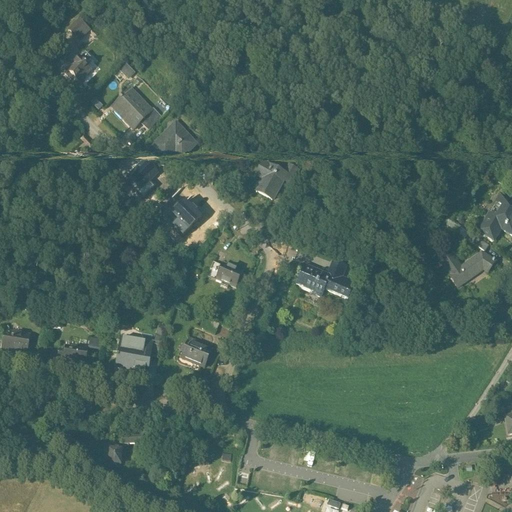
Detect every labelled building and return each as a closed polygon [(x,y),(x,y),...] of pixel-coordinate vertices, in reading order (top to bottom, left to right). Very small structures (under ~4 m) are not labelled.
[(90,31),(80,21),(69,32),(75,38),(76,36),(80,40),(90,31)] [(80,60),(86,67),(92,61),(86,55),(80,60)] [(68,74),(73,79),(79,85),(92,72),(86,67),(80,60),(75,65),(76,66),(74,68),(72,66),(69,70),(70,71),(67,73),(68,74)] [(151,114),(131,93),(122,102),(120,100),(119,101),(121,103),(113,111),(114,111),(115,111),(126,122),(125,122),(134,132),(140,126),(145,121),(152,114),(151,114)] [(152,114),(145,121),(152,129),(162,120),(153,111),(151,114),(152,114)] [(152,129),(145,121),(140,126),(148,134),(152,129)] [(176,126),(153,150),(165,163),(180,148),(186,154),(195,146),(176,126)] [(75,161),(70,156),(62,164),(67,169),(70,166),(74,170),(73,171),(77,175),(75,177),(81,182),(83,180),(86,183),(92,176),(91,174),(97,168),(97,167),(98,166),(92,160),(91,161),(87,157),(78,166),(74,162),(75,161)] [(227,180),(219,172),(226,166),(216,156),(208,163),(212,168),(188,193),(201,206),(217,191),(218,192),(220,190),(233,202),(238,197),(238,198),(243,193),(229,179),(227,180)] [(95,203),(85,194),(82,197),(92,206),(95,203)] [(142,212),(128,225),(139,236),(141,235),(146,231),(145,230),(153,223),(151,222),(153,220),(149,216),(148,218),(142,212)] [(283,227),(268,220),(269,219),(268,219),(261,216),(255,228),(261,231),(254,245),(255,245),(255,244),(269,252),(269,253),(270,253),(281,232),(284,227),(283,227)] [(295,223),(287,219),(283,227),(284,227),(281,232),(288,236),(295,223)] [(511,275),(511,256),(495,247),(473,283),(488,292),(495,280),(509,288),(511,282),(511,275),(511,276),(511,275)] [(200,269),(183,253),(184,252),(183,252),(164,271),(165,271),(168,268),(175,275),(172,277),(172,280),(180,287),(182,287),(184,284),(185,285),(192,278),(200,270),(200,269)] [(201,268),(200,269),(200,270),(192,278),(197,283),(207,274),(201,268)] [(477,304),(455,319),(447,306),(436,313),(439,318),(441,317),(446,325),(445,326),(452,337),(478,319),(483,323),(489,313),(477,304)] [(220,316),(212,313),(206,327),(214,331),(220,316)] [(326,328),(301,318),(294,336),(296,337),(296,338),(309,343),(309,342),(319,347),(321,341),(344,351),(351,335),(338,329),(343,318),(330,313),(325,324),(327,325),(326,328)] [(236,322),(223,317),(224,315),(222,314),(221,316),(220,316),(214,331),(221,334),(219,337),(225,339),(227,336),(234,339),(239,328),(234,326),(236,322)] [(218,374),(208,370),(204,380),(213,384),(218,374)] [(30,379),(5,375),(4,383),(2,382),(0,392),(0,393),(2,394),(2,395),(27,399),(30,379)] [(150,392),(136,389),(135,396),(120,393),(118,403),(117,403),(116,405),(117,405),(116,413),(146,419),(149,401),(151,392),(150,392)] [(160,390),(151,389),(150,392),(151,392),(149,401),(158,403),(160,390)] [(88,395),(65,391),(65,396),(59,395),(57,405),(85,409),(88,395)] [(209,400),(188,391),(181,407),(202,416),(206,406),(207,407),(209,402),(208,401),(209,400)] [(101,403),(94,402),(92,415),(99,416),(101,403)] [(511,460),(500,462),(503,481),(511,479),(511,477),(511,460)] [(142,476),(121,478),(121,486),(143,485),(142,476)] [(114,488),(114,490),(107,489),(104,491),(104,496),(105,498),(104,507),(121,509),(124,490),(121,490),(121,489),(114,488)]
